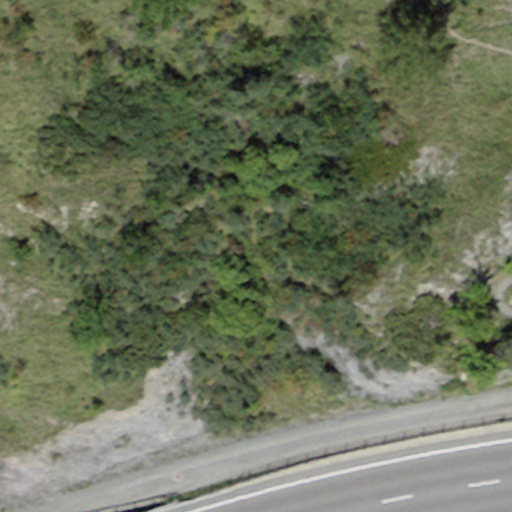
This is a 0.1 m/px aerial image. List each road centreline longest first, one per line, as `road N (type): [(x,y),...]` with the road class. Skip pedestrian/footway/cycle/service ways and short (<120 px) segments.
road 1 (track): [(511,406),(403,422),(165,477),(58,511)]
road 2 (primary): [(511,476),(327,511)]
